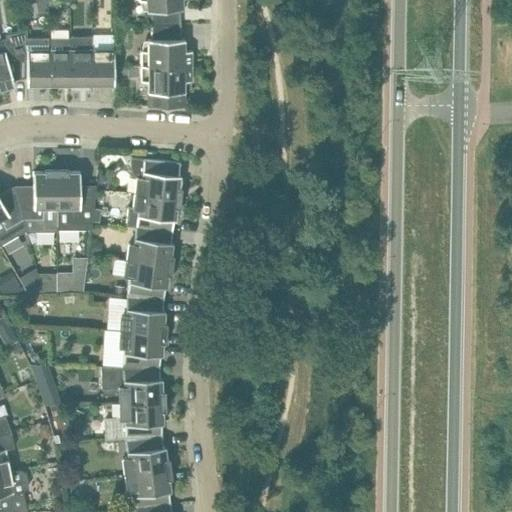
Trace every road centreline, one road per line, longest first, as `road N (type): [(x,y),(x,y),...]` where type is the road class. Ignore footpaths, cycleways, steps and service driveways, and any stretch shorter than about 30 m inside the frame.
road 1 (secondary): [(401,0),(391,511)]
road 2 (secondary): [(454,511),(462,0)]
road 3 (unclassified): [(210,511),(198,371),(222,135)]
road 4 (unclassified): [(0,131),(53,124),(222,135)]
road 5 (residential): [(222,135),(225,0)]
